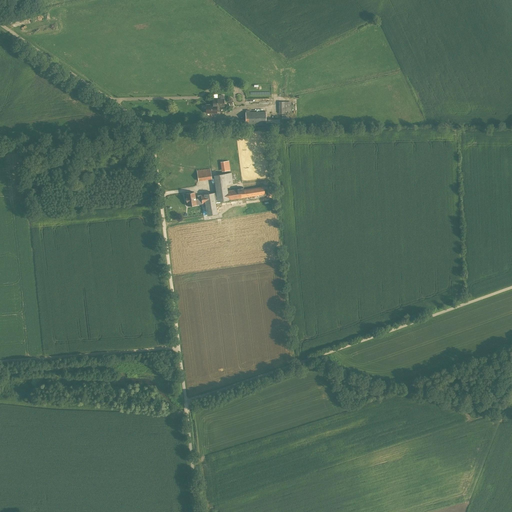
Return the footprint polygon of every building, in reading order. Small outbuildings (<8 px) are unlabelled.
[(213,99),(213,105),(218,105),(218,106),(221,106),(224,106),(223,95),(218,95),(219,99),(213,99)] [(278,102),(278,113),(284,114),(281,115),(281,119),(288,119),(289,115),(291,115),(291,102),(278,102)] [(213,105),(206,105),(206,106),(205,106),(205,109),(206,109),(206,113),(216,113),(216,111),(221,111),(221,106),(218,106),(218,105),(213,105)] [(250,110),(245,110),(245,120),(217,120),(217,129),(255,129),(255,125),(265,125),(265,128),(280,128),(280,119),(266,119),(266,112),(250,112),(250,110)] [(221,162),(222,170),(222,172),(230,171),(229,161),(221,162)] [(211,172),(197,174),(198,181),(202,180),(201,178),(211,176),(211,172)] [(231,173),(214,175),(217,192),(227,191),(226,185),(233,184),(231,173)] [(243,187),(243,188),(244,197),(265,194),(264,187),(244,190),(243,187)] [(217,192),(201,195),(202,204),(206,203),(215,202),(244,197),(243,188),(234,190),(227,191),(217,192)] [(194,192),(186,194),(187,206),(196,205),(195,199),(194,192)] [(215,202),(206,203),(207,215),(217,214),(215,202)]
